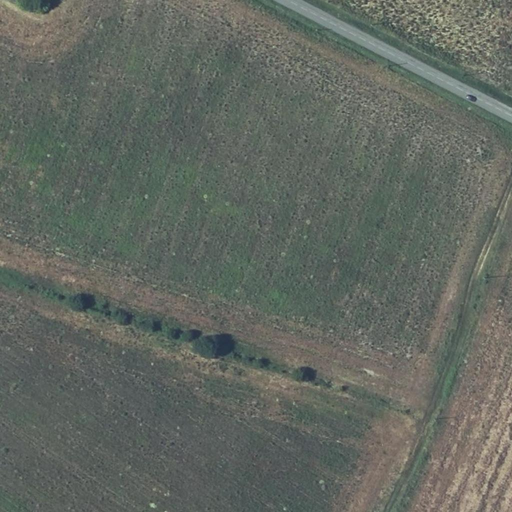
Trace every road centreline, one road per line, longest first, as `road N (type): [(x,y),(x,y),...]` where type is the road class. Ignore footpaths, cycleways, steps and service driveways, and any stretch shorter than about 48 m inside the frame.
road 1 (track): [(387,511),(511,179)]
road 2 (tertiary): [(511,115),(286,0)]
